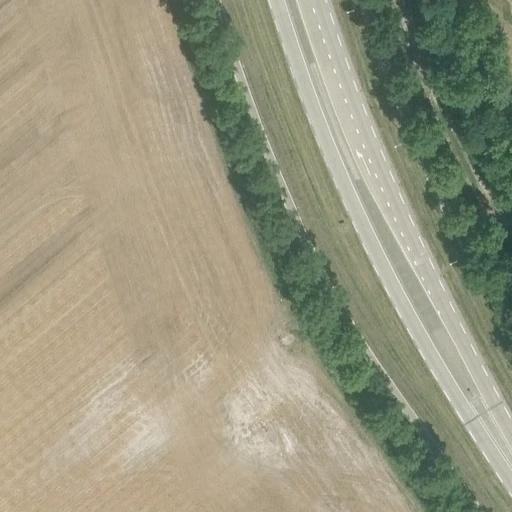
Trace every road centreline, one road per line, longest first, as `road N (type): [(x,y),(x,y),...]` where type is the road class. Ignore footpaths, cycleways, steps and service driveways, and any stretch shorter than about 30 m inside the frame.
road 1 (primary): [(277,0),(382,267),(453,391),(495,433)]
road 2 (primary): [(495,433),(479,377),(383,178),(317,0)]
road 3 (track): [(502,221),(450,134),(403,0)]
